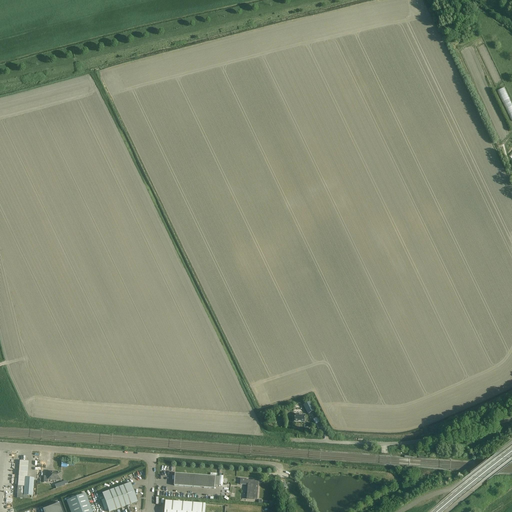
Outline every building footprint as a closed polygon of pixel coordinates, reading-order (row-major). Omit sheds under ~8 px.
[(511,116),(511,106),(504,85),(497,88),(509,118),(511,116)] [(305,415),(295,415),(294,422),(304,423),(305,415)] [(17,491),(17,498),(19,498),(20,499),(22,499),(22,498),(25,498),(26,496),(32,496),(33,478),(27,478),(28,461),(19,460),(17,486),(17,491)] [(44,476),(43,482),(48,483),(48,480),(61,480),(61,472),(48,471),(48,477),(44,476)] [(175,474),(174,486),(214,489),(215,480),(215,477),(175,474)] [(248,493),(247,499),(257,500),(259,480),(253,480),(246,480),(246,479),(240,479),(240,485),(250,485),(249,493),(248,493)] [(130,483),(102,494),(108,511),(110,511),(137,502),(130,483)] [(66,501),(70,511),(91,511),(85,494),(66,501)] [(166,501),(164,511),(205,511),(206,504),(166,501)] [(62,511),(60,503),(42,510),(43,511),(62,511)]
